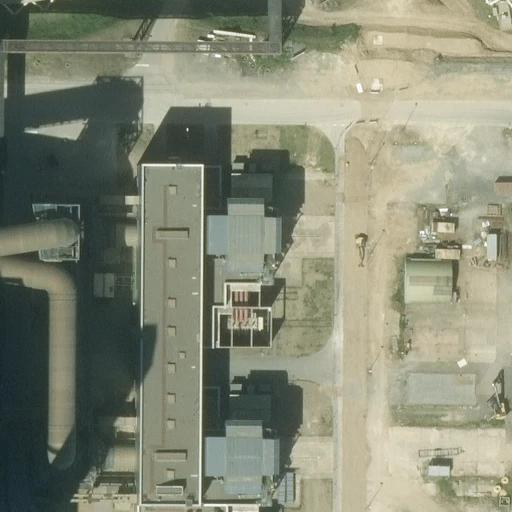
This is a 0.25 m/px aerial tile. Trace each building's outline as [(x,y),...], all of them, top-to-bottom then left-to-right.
[(511,0),(480,0),(510,13),(511,13),(511,0)] [(446,143),(384,143),(383,203),(446,203),(446,143)] [(269,307),(260,307),(260,267),(276,267),(276,211),(221,212),(221,166),(134,167),(135,511),(255,511),(255,486),(269,486),(269,430),(218,430),(218,387),(196,388),(196,354),(269,354),(269,307)] [(453,359),(454,326),(404,325),(403,351),(423,352),(423,358),(453,359)] [(401,371),(400,403),(475,404),(475,371),(401,371)] [(503,474),(503,430),(385,429),(385,473),(503,474)]
